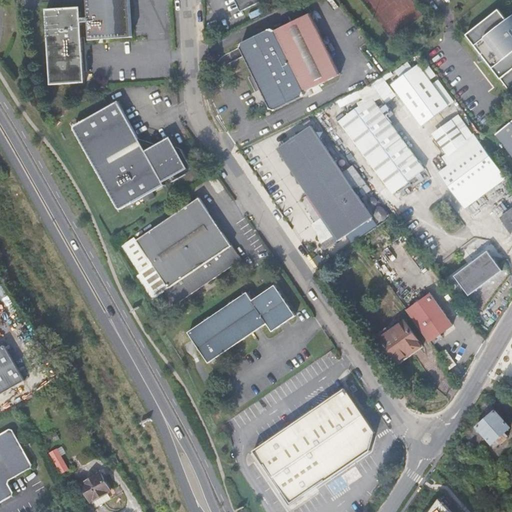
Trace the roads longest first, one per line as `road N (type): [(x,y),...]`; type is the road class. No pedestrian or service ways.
road 1 (unclassified): [(186,0),(199,121),(398,416),(430,448)]
road 2 (secondary): [(109,319),(0,117)]
road 3 (secondary): [(0,138),(109,319)]
road 4 (residential): [(511,327),(430,448)]
